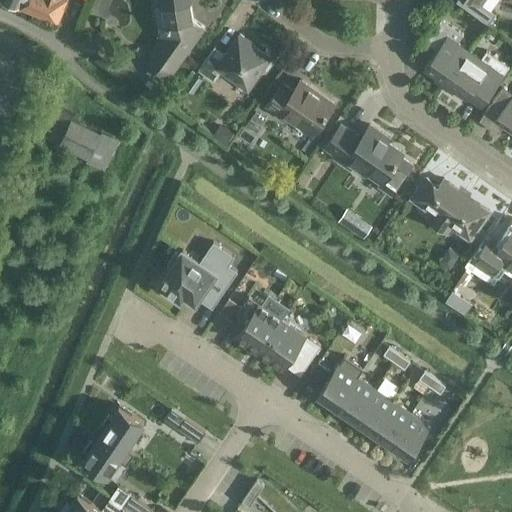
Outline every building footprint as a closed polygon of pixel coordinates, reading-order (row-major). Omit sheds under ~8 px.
[(4,0),(58,23),(67,0),(4,0)] [(150,55),(153,75),(173,72),(204,28),(193,20),(190,1),(190,0),(156,0),(164,5),(167,24),(159,36),(162,38),(150,55)] [(457,0),(457,1),(487,25),(495,15),(481,4),(484,0),(457,0)] [(424,68),(446,83),(469,50),(458,43),(464,34),(441,18),(425,42),(437,50),(424,68)] [(251,44),(253,42),(240,33),(226,54),(215,46),(198,70),(214,81),(221,72),(248,91),(265,66),(268,68),(276,58),(267,51),(265,54),(251,44)] [(446,83),(468,99),(477,85),(491,94),(504,75),(503,75),(509,67),(487,50),(481,59),(469,50),(446,83)] [(288,117),(313,134),(334,103),(301,80),(293,91),(283,84),(267,105),(287,119),(288,117)] [(503,126),(511,133),(511,92),(503,86),(479,119),(498,133),(503,126)] [(41,142),(107,166),(118,135),(52,110),(41,142)] [(378,185),(393,195),(414,164),(401,155),(403,152),(384,139),(386,135),(370,124),(361,137),(342,124),(325,148),(366,176),(367,174),(380,182),(378,185)] [(453,228),(470,239),(490,211),(445,179),(440,186),(426,177),(411,198),(431,212),(427,218),(449,233),(453,228)] [(502,260),(511,267),(511,229),(501,245),(489,236),(471,262),(491,277),(502,260)] [(179,255),(175,252),(166,265),(171,268),(168,272),(166,271),(164,275),(165,276),(160,283),(163,286),(161,289),(176,299),(178,296),(181,298),(185,293),(195,301),(197,298),(212,308),(237,271),(228,265),(234,256),(213,241),(199,262),(183,250),(179,255)] [(261,352),(282,319),(249,296),(233,320),(243,327),(237,336),(240,338),(238,341),(248,348),(250,345),(261,352)] [(317,342),(282,319),(261,352),(271,359),(269,362),(278,368),(280,365),(283,368),(289,359),(304,369),(321,345),(317,342)] [(383,351),(394,357),(399,350),(388,343),(383,351)] [(394,357),(404,364),(409,357),(399,350),(394,357)] [(364,369),(344,356),(318,394),(337,407),(364,369)] [(436,378),(426,371),(422,378),(431,385),(436,378)] [(375,388),(358,377),(337,407),(355,419),(375,388)] [(446,385),(436,378),(431,385),(441,391),(446,385)] [(393,401),(375,388),(355,419),(373,431),(393,401)] [(411,413),(393,401),(373,431),(391,443),(411,413)] [(102,431),(101,432),(127,449),(145,423),(120,405),(111,417),(109,415),(99,429),(102,431)] [(430,426),(411,413),(391,443),(409,456),(430,426)] [(185,416),(177,427),(198,442),(206,431),(185,416)] [(135,454),(101,432),(94,442),(92,440),(82,454),(85,456),(84,458),(92,464),(90,467),(104,477),(106,474),(109,476),(119,460),(127,466),(135,454)] [(264,485),(256,479),(250,490),(257,495),(264,485)] [(112,497),(124,505),(133,511),(150,511),(152,509),(120,486),(112,497)] [(257,495),(250,490),(242,501),(250,506),(257,495)] [(103,511),(104,511),(78,493),(70,504),(67,503),(60,511),(103,511)]
